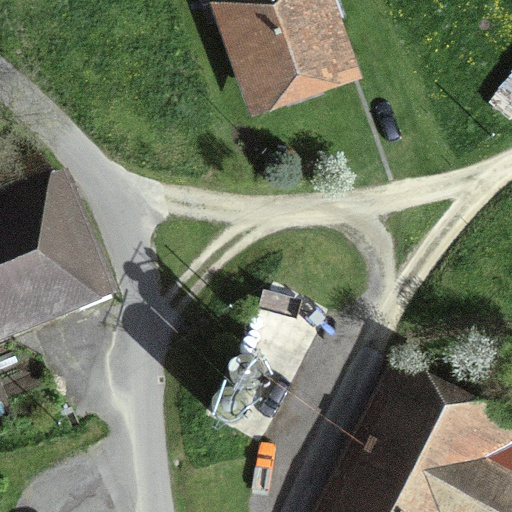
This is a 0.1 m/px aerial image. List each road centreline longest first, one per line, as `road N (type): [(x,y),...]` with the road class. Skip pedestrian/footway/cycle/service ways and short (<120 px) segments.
road 1 (unclassified): [(0,77),(107,186),(125,225),(140,289),(154,511)]
road 2 (track): [(107,186),(270,214),(340,207),(511,161)]
road 3 (track): [(295,511),(381,328),(374,242),(340,207)]
road 4 (track): [(381,328),(417,267),(494,170)]
road 5 (track): [(144,341),(197,274),(270,214)]
road 6 (track): [(144,426),(82,461),(26,511)]
